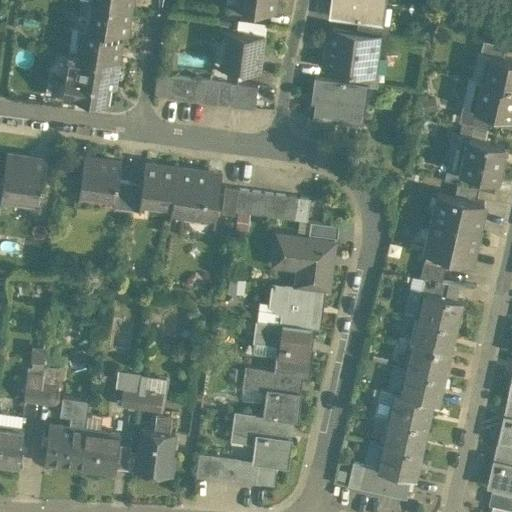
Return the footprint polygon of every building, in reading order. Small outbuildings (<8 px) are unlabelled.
[(100,0),(94,0),(90,27),(122,32),(126,32),(130,5),(100,0)] [(242,0),(241,5),(229,3),(229,4),(273,11),(274,0),(242,0)] [(384,0),(331,0),(330,14),(359,18),(359,17),(375,20),(378,4),(384,5),(384,0)] [(375,20),(359,17),(359,18),(357,30),(380,33),(388,34),(389,22),(375,20)] [(267,22),(239,18),(237,30),(262,33),(262,34),(265,34),(267,22)] [(90,27),(86,26),(82,54),(118,59),(122,32),(90,27)] [(237,30),(218,27),(218,28),(230,30),(225,64),(225,65),(240,67),(260,70),(262,54),(259,53),(262,34),(262,33),(237,30)] [(357,30),(332,27),(329,49),(325,48),(323,65),(351,69),(368,71),(368,70),(370,54),(377,54),(380,33),(357,30)] [(506,44),(483,39),(480,52),(492,55),(492,54),(503,56),(506,44)] [(82,54),(70,52),(65,79),(99,85),(113,87),(118,59),(82,54)] [(511,58),(503,56),(492,54),(492,55),(487,79),(511,84),(511,58)] [(225,64),(213,63),(211,78),(211,79),(220,80),(234,82),(238,82),(240,67),(225,65),(225,64)] [(368,71),(351,69),(350,80),(361,82),(360,83),(377,85),(379,71),(368,70),(368,71)] [(184,75),(172,73),(169,95),(181,97),(184,75)] [(196,76),(184,75),(181,97),(193,99),(196,76)] [(208,78),(196,76),(193,99),(205,100),(208,78)] [(350,80),(316,76),(313,92),(317,93),(314,114),(314,115),(330,117),(362,122),(365,100),(358,99),(360,83),(361,82),(350,80)] [(220,80),(211,79),(211,78),(208,78),(205,100),(217,102),(220,80)] [(99,85),(65,79),(63,92),(97,97),(99,85)] [(511,84),(487,79),(483,79),(476,107),(492,110),(492,111),(511,116),(511,112),(511,84)] [(234,82),(220,80),(217,102),(231,104),(234,82)] [(238,82),(234,82),(231,104),(243,106),(246,83),(238,82)] [(258,85),(246,83),(243,106),(255,107),(258,85)] [(476,107),(463,103),(459,120),(488,127),(492,111),(492,110),(476,107)] [(330,117),(314,115),(314,114),(308,113),(307,126),(329,129),(330,117)] [(505,143),(469,135),(461,170),(473,173),(496,179),(497,179),(505,143)] [(47,158),(7,152),(0,204),(1,204),(3,192),(41,197),(39,209),(40,209),(47,158)] [(121,159),(84,154),(78,201),(79,201),(81,189),(116,194),(117,194),(119,178),(121,159)] [(177,167),(145,163),(143,181),(141,198),(171,202),(170,213),(171,213),(172,207),(177,167)] [(222,173),(177,167),(172,207),(216,213),(222,173)] [(496,179),(473,173),(471,185),(479,187),(494,190),(496,179)] [(131,180),(119,178),(117,194),(116,194),(114,206),(127,207),(131,180)] [(143,181),(131,180),(127,207),(140,209),(141,198),(143,181)] [(471,185),(457,182),(455,193),(477,198),(479,187),(471,185)] [(239,187),(225,185),(221,211),(235,213),(236,209),(239,187)] [(275,191),(239,187),(236,209),(272,214),(275,191)] [(455,193),(437,190),(433,208),(436,209),(427,249),(448,254),(471,259),(484,200),(477,198),(455,193)] [(286,193),(275,191),(272,214),(283,216),(286,193)] [(299,195),(286,193),(283,216),(296,217),(299,195)] [(311,196),(299,195),(296,217),(307,219),(311,196)] [(338,223),(312,219),(310,231),(336,235),(338,223)] [(335,239),(277,231),(274,255),(276,255),(299,258),(295,283),(325,286),(329,287),(335,239)] [(448,254),(427,249),(420,276),(424,276),(442,279),(448,254)] [(442,279),(424,276),(421,290),(426,291),(426,290),(446,294),(448,280),(442,279)] [(295,283),(283,281),(278,321),(315,326),(320,326),(325,286),(295,283)] [(446,294),(426,290),(426,291),(420,316),(456,324),(462,298),(446,294)] [(456,324),(420,316),(414,341),(450,349),(456,324)] [(278,321),(257,318),(254,340),(279,343),(275,367),(304,371),(309,372),(315,326),(278,321)] [(450,349),(414,341),(408,366),(445,375),(450,349)] [(275,367),(246,363),(243,385),(267,388),(264,412),(293,416),(297,417),(304,371),(275,367)] [(445,375),(408,366),(403,391),(403,392),(433,399),(439,401),(445,375)] [(43,382),(27,380),(24,398),(40,400),(43,382)] [(59,384),(43,382),(40,400),(56,402),(59,384)] [(139,387),(123,385),(121,403),(137,405),(139,387)] [(374,411),(385,413),(390,387),(379,385),(374,411)] [(155,390),(139,387),(137,405),(153,407),(155,390)] [(433,399),(403,392),(403,391),(393,389),(387,415),(427,424),(433,399)] [(59,403),(87,407),(88,395),(61,391),(59,403)] [(511,394),(507,393),(497,438),(511,441),(511,394)] [(264,412),(236,408),(233,430),(257,433),(254,458),(259,458),(277,461),(287,462),(293,416),(264,412)] [(172,414),(157,412),(155,427),(170,430),(172,414)] [(427,424),(387,415),(381,440),(421,449),(427,424)] [(24,426),(0,422),(0,461),(19,464),(24,426)] [(85,427),(49,422),(44,459),(80,464),(85,427)] [(155,427),(142,426),(136,467),(172,471),(175,452),(172,452),(175,430),(170,430),(155,427)] [(121,431),(85,427),(80,464),(116,469),(117,464),(120,442),(121,431)] [(511,441),(497,438),(487,484),(511,489),(511,441)] [(421,449),(381,440),(375,465),(377,465),(380,466),(379,467),(388,469),(400,471),(412,474),(415,475),(421,449)] [(132,443),(120,442),(117,464),(129,465),(132,443)] [(211,452),(199,450),(196,472),(208,474),(211,452)] [(223,453),(211,452),(208,474),(220,475),(223,453)] [(235,455),(223,453),(220,475),(232,477),(235,455)] [(247,457),(235,455),(232,477),(244,478),(247,457)] [(254,458),(247,457),(244,478),(256,480),(259,458),(254,458)] [(277,461),(259,458),(256,480),(274,483),(277,461)] [(365,463),(353,460),(348,483),(360,486),(365,463)] [(375,465),(365,463),(360,486),(371,489),(377,465),(375,465)] [(380,466),(377,465),(371,489),(383,491),(388,469),(379,467),(380,466)] [(400,471),(388,469),(383,491),(395,494),(400,471)] [(412,474),(400,471),(395,494),(406,497),(412,474)] [(511,506),(511,493),(491,489),(488,502),(511,508),(511,506)]
